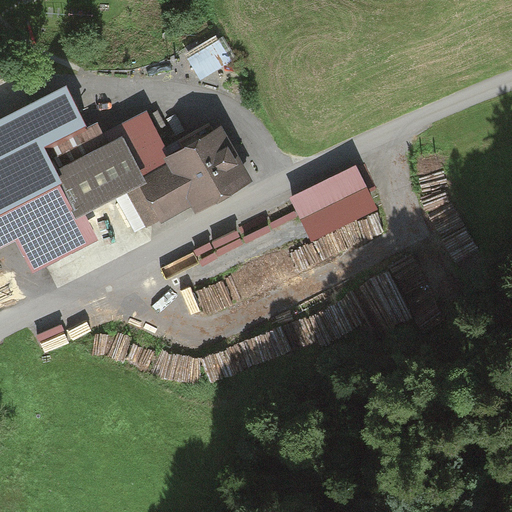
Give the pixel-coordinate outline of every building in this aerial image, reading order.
[(220,51),(197,63),(205,80),(229,68),(220,51)] [(85,211),(129,188),(144,181),(124,143),(107,152),(67,76),(0,111),(0,242),(15,235),(33,269),(98,235),(85,211)] [(173,165),(144,181),(129,188),(147,221),(192,198),(196,206),(246,180),(220,132),(169,159),(173,165)] [(445,150),(419,157),(448,271),(474,264),(445,150)] [(366,168),(318,191),(333,223),(382,200),(366,168)] [(320,242),(198,291),(210,319),(286,288),(286,287),(330,269),(320,242)]
